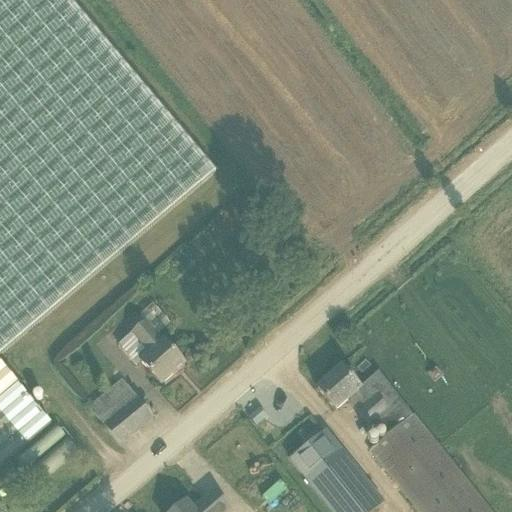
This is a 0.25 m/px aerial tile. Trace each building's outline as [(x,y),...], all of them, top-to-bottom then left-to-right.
[(0,0),(0,467),(51,425),(0,364),(0,356),(214,175),(65,0),(0,0)] [(139,363),(161,386),(184,366),(163,342),(162,343),(144,323),(129,337),(147,356),(139,363)] [(388,410),(387,409),(377,397),(369,404),(358,392),(360,391),(342,369),(317,390),(336,412),(347,402),(368,426),(369,425),(378,418),(388,410)] [(91,412),(107,431),(119,446),(153,419),(124,384),(91,412)] [(259,410),(249,419),(256,426),(265,418),(259,410)] [(430,422),(372,469),(406,511),(479,511),(427,446),(440,435),(430,422)] [(21,459),(42,483),(79,450),(57,426),(21,459)] [(304,480),(341,451),(326,433),(289,462),(304,480)] [(341,451),(304,480),(329,511),(372,511),(382,504),(341,451)] [(226,511),(228,510),(214,494),(193,511),(186,503),(175,511),(226,511)]
